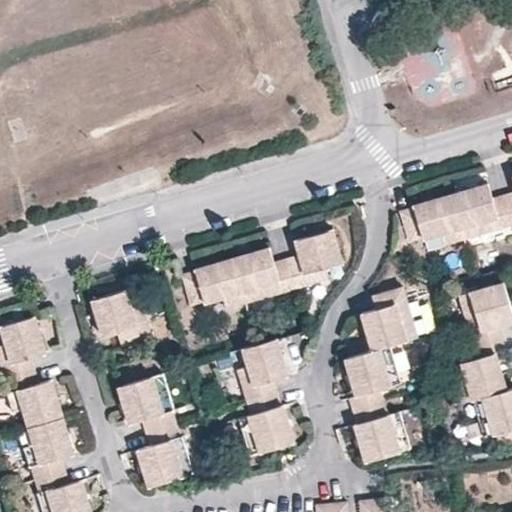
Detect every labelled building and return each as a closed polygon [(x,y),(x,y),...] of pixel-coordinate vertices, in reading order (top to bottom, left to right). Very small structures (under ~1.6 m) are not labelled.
[(435,53),(409,49),(403,88),(437,93),(439,78),(461,82),(469,38),(438,33),(435,53)] [(511,190),(503,193),(511,223),(511,222),(511,174),(511,190)] [(448,193),(461,238),(480,232),(477,221),(495,216),(498,227),(511,223),(503,193),(491,197),(486,182),(448,193)] [(400,210),(408,240),(421,236),(423,238),(440,233),(443,243),(461,238),(448,193),(413,203),(414,206),(400,210)] [(284,257),(293,287),(326,278),(323,267),(341,261),(331,228),(294,238),(299,253),(284,257)] [(229,256),(243,301),(261,296),(258,285),(277,280),(281,290),(293,287),(284,257),(273,260),(268,245),(229,256)] [(182,273),(190,303),(202,299),(204,302),(220,297),(224,307),(242,302),(229,257),(195,266),(195,269),(182,273)] [(457,295),(471,343),(502,333),(499,324),(511,319),(511,316),(502,283),(457,295)] [(358,310),(369,347),(385,342),(413,333),(398,284),(370,292),(374,305),(358,310)] [(90,296),(101,331),(116,327),(121,341),(151,332),(141,300),(130,303),(124,285),(90,296)] [(0,340),(0,375),(32,367),(28,353),(39,349),(29,312),(0,320),(0,335),(1,340),(0,340)] [(232,365),(242,399),(274,390),(270,376),(285,371),(273,333),(239,343),(244,361),(232,365)] [(467,397),(502,386),(491,349),(505,345),(502,333),(471,343),(474,354),(458,359),(463,376),(451,380),(457,400),(467,397)] [(348,407),(350,406),(379,397),(376,386),(397,379),(385,342),(369,347),(341,356),(352,393),(345,395),(348,407)] [(32,367),(0,375),(0,376),(3,389),(0,389),(0,393),(5,410),(19,405),(24,423),(57,413),(47,376),(35,379),(32,367)] [(140,418),(144,432),(172,424),(168,411),(170,410),(160,371),(114,385),(125,422),(140,418)] [(495,443),(511,437),(511,383),(502,386),(467,397),(479,434),(491,430),(495,443)] [(233,415),(245,452),(291,438),(280,403),(278,403),(274,390),(242,399),(246,411),(233,415)] [(350,422),(362,459),(405,445),(395,409),(384,412),(379,397),(350,406),(348,407),(353,421),(350,422)] [(57,413),(24,423),(30,440),(19,443),(24,464),(27,464),(30,476),(60,468),(56,455),(68,451),(57,413)] [(172,424),(144,432),(147,443),(133,447),(145,485),(189,472),(178,435),(176,436),(172,424)] [(32,488),(38,511),(85,511),(75,476),(63,480),(60,468),(30,476),(34,488),(32,488)] [(381,511),(380,498),(352,501),(353,511),(381,511)] [(340,511),(339,502),(310,505),(311,511),(340,511)]
